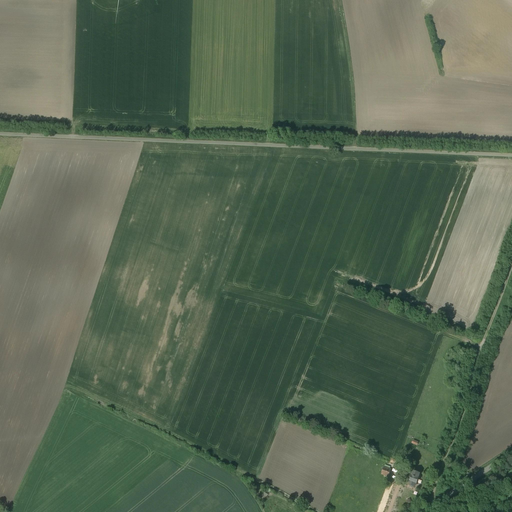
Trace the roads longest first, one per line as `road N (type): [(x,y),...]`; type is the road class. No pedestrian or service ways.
road 1 (unclassified): [(511,156),(0,134)]
road 2 (track): [(316,511),(170,433)]
road 3 (track): [(475,360),(429,507)]
road 4 (track): [(338,0),(353,149)]
